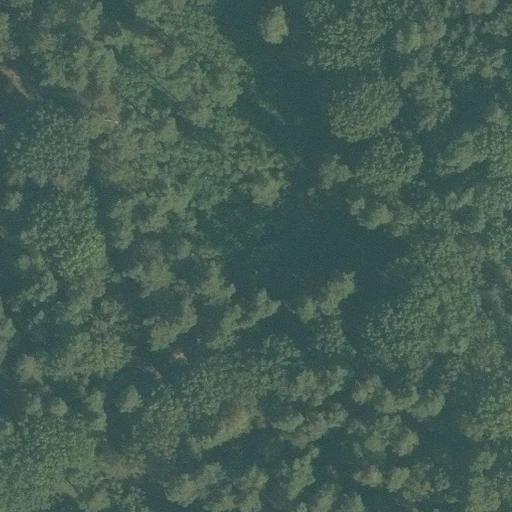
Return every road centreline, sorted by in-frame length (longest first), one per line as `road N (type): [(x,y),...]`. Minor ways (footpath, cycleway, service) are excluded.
road 1 (track): [(116,442),(450,310)]
road 2 (track): [(450,310),(326,0)]
road 3 (track): [(511,511),(450,310)]
road 4 (track): [(441,286),(511,150)]
road 5 (track): [(0,488),(116,442)]
